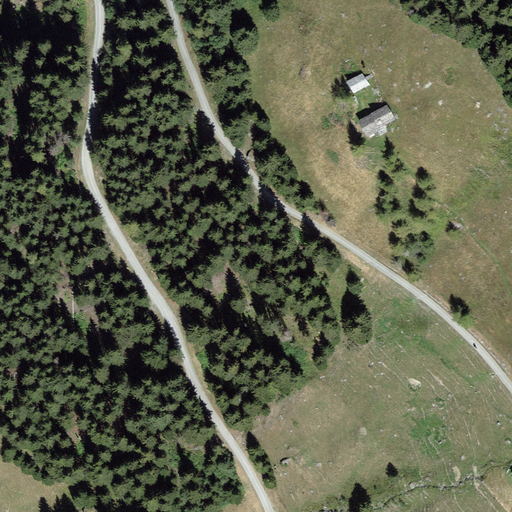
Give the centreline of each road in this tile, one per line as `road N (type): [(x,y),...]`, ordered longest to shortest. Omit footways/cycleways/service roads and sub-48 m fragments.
road 1 (track): [(266,511),(84,175),(94,0)]
road 2 (track): [(167,0),(222,143),(289,211),(431,305),(511,390)]
